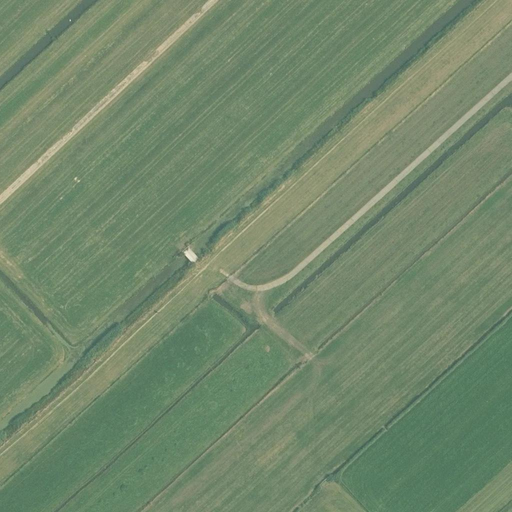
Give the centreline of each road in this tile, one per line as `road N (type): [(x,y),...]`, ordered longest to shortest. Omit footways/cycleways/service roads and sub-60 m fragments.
road 1 (track): [(180,246),(203,270),(252,289),(275,285),(511,75)]
road 2 (track): [(161,511),(311,379),(312,358),(234,282)]
road 3 (track): [(0,199),(214,0)]
